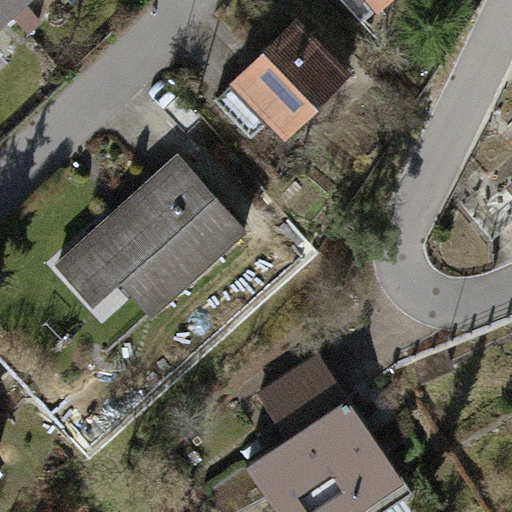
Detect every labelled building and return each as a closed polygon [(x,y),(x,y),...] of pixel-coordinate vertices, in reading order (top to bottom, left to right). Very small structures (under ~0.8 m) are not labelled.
[(0,0),(0,58),(60,0),(0,0)] [(449,0),(415,0),(433,17),(449,0)] [(403,84),(342,24),(279,87),(340,148),(403,84)] [(93,263),(144,315),(172,288),(206,323),(295,238),(210,150),(93,263)] [(291,431),(350,392),(323,351),(263,390),(291,431)] [(407,478),(350,392),(291,431),(250,458),(254,465),(272,492),(285,511),(378,511),(414,489),(407,478)] [(230,511),(272,492),(254,465),(214,491),(227,511),(230,511)]
